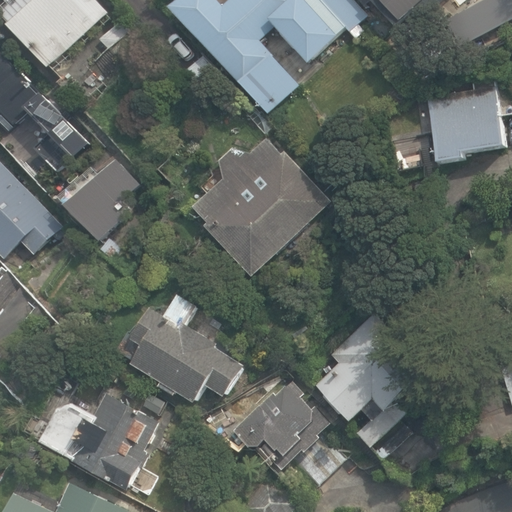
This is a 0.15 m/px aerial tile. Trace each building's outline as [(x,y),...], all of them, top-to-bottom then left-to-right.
[(111,14),(97,0),(16,0),(2,13),(14,25),(12,27),(52,70),(111,14)] [(186,0),(175,10),(271,115),(304,87),(263,41),(281,25),(284,32),(279,36),(313,67),(343,38),(340,34),(348,30),(358,38),(366,32),(361,25),(370,16),(355,0),(233,0),(226,7),(219,0),(186,0)] [(383,0),(404,23),(430,0),(383,0)] [(126,18),(102,40),(111,49),(134,27),(126,18)] [(43,95),(6,56),(0,61),(0,104),(19,125),(31,114),(76,161),(94,145),(45,94),(43,95)] [(205,57),(189,71),(212,98),(228,85),(205,57)] [(431,99),(441,165),(468,160),(467,155),(509,148),(499,87),(488,89),(488,85),(485,86),(485,83),(468,86),(469,92),(431,99)] [(209,226),(255,277),(334,204),(330,199),(287,152),(285,155),(270,140),(255,154),(236,149),(222,161),(226,180),(196,208),(211,224),(209,226)] [(0,157),(0,252),(7,261),(26,243),(37,255),(67,228),(1,156),(0,157)] [(64,199),(104,241),(137,210),(127,200),(144,184),(120,160),(105,174),(98,166),(64,199)] [(132,257),(113,240),(104,250),(123,268),(132,257)] [(179,392),(199,404),(209,386),(229,398),(248,366),(217,348),(219,343),(189,326),(200,307),(180,295),(167,317),(153,308),(134,340),(145,347),(134,365),(164,383),(162,387),(177,396),(179,392)] [(361,434),(386,461),(416,433),(405,421),(411,415),(400,404),(433,373),(377,313),(333,354),(342,364),(319,385),(327,393),(324,396),(342,416),(346,412),(351,419),(349,421),(361,434)] [(293,465),(320,487),(349,459),(321,436),(335,423),(295,382),(280,396),(276,393),(236,431),(285,472),(293,465)] [(136,486),(152,495),(161,477),(146,469),(154,454),(148,451),(164,423),(109,393),(97,415),(77,405),(61,408),(42,442),(133,491),(136,486)] [(147,407),(160,415),(166,405),(154,397),(147,407)] [(421,487),(441,504),(462,492),(442,474),(421,487)] [(244,506),(249,511),(293,511),(305,503),(284,475),(244,506)] [(135,511),(74,482),(60,511),(16,490),(5,511),(135,511)]
